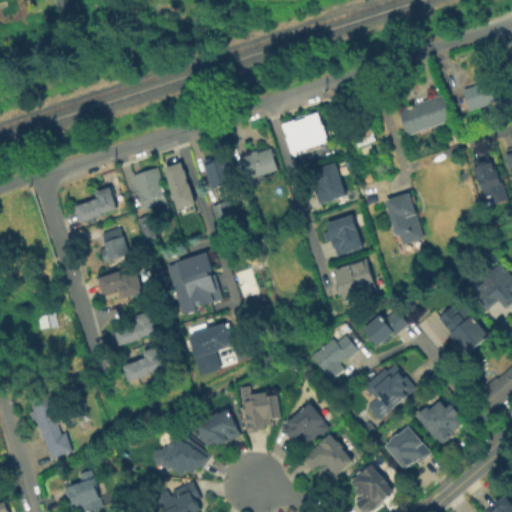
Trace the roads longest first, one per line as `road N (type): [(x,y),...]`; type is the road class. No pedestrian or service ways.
road 1 (residential): [(511,19),(0,189)]
road 2 (residential): [(41,176),(101,372)]
road 3 (residential): [(422,343),(505,443)]
